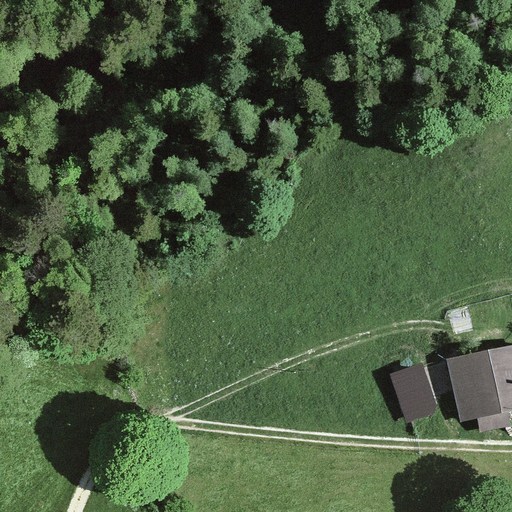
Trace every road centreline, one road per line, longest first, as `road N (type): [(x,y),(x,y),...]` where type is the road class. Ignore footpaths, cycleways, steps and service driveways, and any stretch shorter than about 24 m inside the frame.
road 1 (track): [(446,328),(322,351),(172,417),(227,429),(511,448)]
road 2 (track): [(172,417),(133,434),(104,462),(79,511)]
